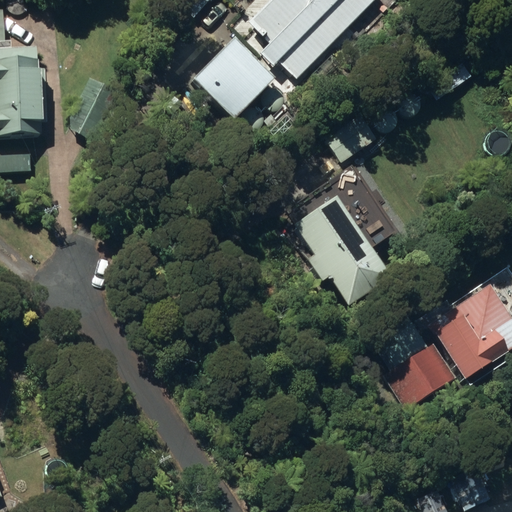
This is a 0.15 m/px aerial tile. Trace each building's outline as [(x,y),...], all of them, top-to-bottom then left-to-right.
[(264,0),(241,24),(262,45),(251,56),(265,70),(272,63),(290,80),(368,0),(264,0)] [(180,85),(223,124),(263,81),(221,42),(180,85)] [(0,52),(0,138),(35,135),(34,125),(39,125),(33,73),(27,73),(25,51),(0,52)] [(60,128),(86,141),(110,93),(83,80),(60,128)] [(322,142),(336,163),(370,141),(356,120),(322,142)] [(29,160),(0,159),(0,176),(29,177),(29,160)] [(316,283),(335,310),(377,282),(324,202),(281,231),(301,260),(296,264),(311,286),(316,283)] [(380,376),(404,412),(451,381),(454,386),(511,347),(511,340),(479,291),(424,328),(429,336),(425,339),(429,344),(380,376)] [(477,468),(450,481),(464,510),(491,497),(477,468)]
